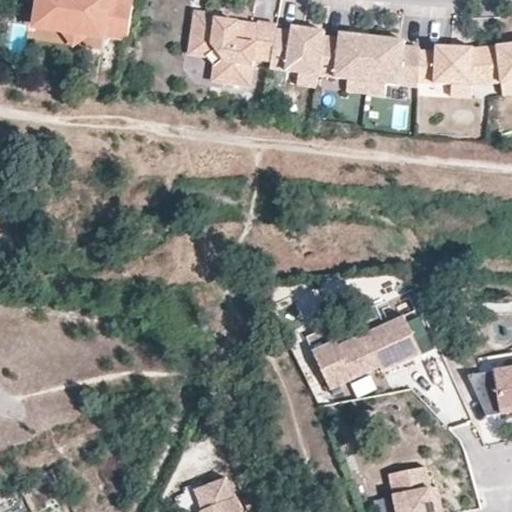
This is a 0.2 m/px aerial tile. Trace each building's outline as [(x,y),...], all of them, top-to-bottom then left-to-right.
[(41,0),(39,16),(52,26),(68,28),(80,24),(90,32),(106,34),(107,28),(131,32),(136,0),(41,0)] [(279,28),(280,23),(260,20),(260,22),(231,18),(229,24),(220,22),(220,17),(221,13),(199,9),(194,39),(217,42),(229,58),(226,79),(252,83),(255,56),(274,58),(279,28)] [(52,26),(39,16),(37,24),(52,26)] [(80,24),(68,28),(77,42),(90,32),(80,24)] [(279,28),(274,58),(273,66),(290,69),(303,70),(322,72),(334,74),(351,77),(370,79),(389,81),(400,83),(418,85),(419,79),(421,47),(421,46),(407,44),(408,39),(376,35),(344,31),(343,36),(327,34),(328,29),(296,25),(295,30),(279,28)] [(106,34),(131,38),(131,32),(107,28),(106,34)] [(217,42),(194,39),(192,51),(210,54),(217,63),(215,78),(226,79),(229,58),(217,42)] [(438,48),(421,47),(419,79),(437,80),(474,81),(505,79),(511,77),(511,40),(500,42),(476,44),(438,42),(438,48)] [(322,72),(303,70),(302,83),(321,85),(322,72)] [(370,79),(351,77),(350,89),(369,91),(370,79)] [(389,81),(370,79),(369,91),(388,93),(389,81)] [(474,81),(437,80),(436,92),(474,94),(474,81)] [(334,341),(336,347),(385,325),(376,305),(327,328),(334,341)] [(330,395),(431,349),(413,312),(385,325),(336,347),(334,341),(310,352),(330,395)] [(334,341),(327,328),(304,339),(310,352),(334,341)] [(511,413),(511,369),(469,377),(484,412),(500,410),(501,416),(511,413)] [(501,416),(500,410),(484,412),(487,418),(501,416)] [(389,475),(396,511),(441,511),(440,504),(433,505),(430,489),(425,468),(389,475)] [(230,497),(222,477),(197,487),(193,489),(201,509),(199,510),(197,511),(238,511),(233,497),(230,497)] [(193,489),(197,487),(195,484),(184,489),(185,492),(177,495),(183,511),(197,511),(199,510),(201,509),(193,489)] [(436,488),(430,489),(433,505),(440,504),(436,488)]
